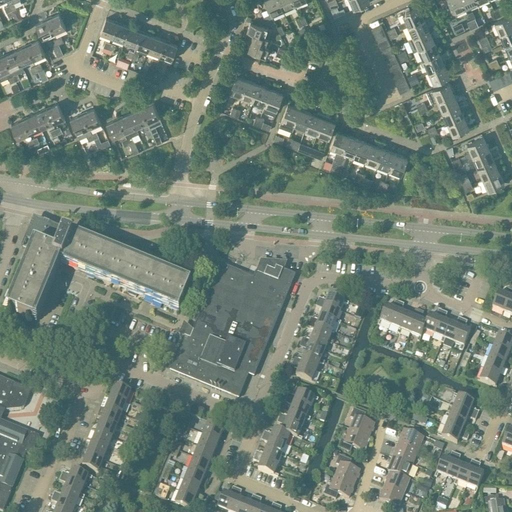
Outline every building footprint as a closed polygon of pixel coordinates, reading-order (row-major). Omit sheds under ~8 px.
[(271,15),(283,10),(278,0),(264,0),(270,13),(271,15)] [(278,0),(283,10),(295,5),(292,0),(278,0)] [(370,2),(368,0),(349,0),(354,9),(370,2)] [(454,13),(466,8),(461,0),(447,0),(449,3),(443,5),(449,19),(456,16),(454,13)] [(461,0),(466,8),(477,3),(475,0),(461,0)] [(401,29),(408,26),(424,19),(419,7),(403,14),(405,21),(398,24),(401,29)] [(59,13),(48,19),(54,33),(66,28),(59,13)] [(494,22),(500,34),(511,28),(511,18),(510,15),(494,22)] [(388,16),(382,19),(386,28),(390,27),(388,23),(391,22),(388,16)] [(112,37),(118,23),(106,18),(100,33),(112,37)] [(54,33),(48,19),(36,24),(42,38),(54,33)] [(429,30),(424,19),(408,26),(413,37),(413,38),(429,30)] [(250,22),(247,31),(251,32),(268,38),(271,30),(250,22)] [(112,37),(125,42),(130,27),(118,23),(112,37)] [(371,30),(374,34),(383,30),(381,25),(371,30)] [(130,27),(125,42),(136,46),(142,32),(130,27)] [(511,42),(511,28),(500,34),(505,46),(511,42)] [(376,39),(385,35),(383,30),(374,34),(376,39)] [(413,37),(408,40),(413,51),(418,49),(434,42),(429,30),(413,38),(413,37)] [(136,46),(134,52),(139,54),(139,52),(147,55),(148,51),(154,36),(142,32),(136,46)] [(251,32),(247,40),(251,42),(265,47),(265,46),(268,38),(251,32)] [(378,44),(388,40),(385,35),(376,39),(378,44)] [(154,36),(148,51),(160,55),(166,41),(154,36)] [(60,44),(57,38),(51,41),(54,46),(60,44)] [(487,44),(490,43),(488,39),(480,43),(484,52),(490,50),(487,44)] [(39,40),(27,45),(33,60),(45,55),(39,40)] [(380,49),(390,45),(388,40),(378,44),(380,49)] [(160,55),(158,61),(162,63),(163,61),(170,64),(172,60),(177,45),(166,41),(160,55)] [(251,42),(248,50),(265,57),(269,48),(265,46),(265,47),(251,42)] [(439,53),(434,42),(418,49),(423,60),(439,53)] [(15,51),(22,65),(33,60),(27,45),(15,51)] [(390,45),(380,49),(382,54),(392,50),(390,45)] [(385,59),(394,55),(392,50),(382,54),(385,59)] [(15,51),(4,56),(15,81),(20,79),(17,74),(24,71),(22,65),(15,51)] [(439,53),(423,60),(428,72),(444,65),(444,64),(446,64),(443,58),(442,59),(439,53)] [(387,64),(396,60),(394,55),(385,59),(387,64)] [(4,56),(0,57),(0,79),(1,81),(8,78),(10,83),(15,81),(4,56)] [(389,69),(399,65),(396,60),(387,64),(389,69)] [(391,74),(401,69),(399,65),(389,69),(391,74)] [(450,77),(444,65),(428,72),(434,84),(450,77)] [(393,79),(403,74),(401,69),(391,74),(393,79)] [(396,84),(405,80),(403,74),(393,79),(396,84)] [(504,74),(499,77),(503,86),(508,84),(504,74)] [(229,92),(241,97),(247,80),(235,76),(229,92)] [(499,77),(494,79),(498,88),(503,86),(499,77)] [(493,90),(498,88),(494,79),(489,81),(493,90)] [(259,85),(247,80),(241,97),(253,101),(259,85)] [(398,89),(408,85),(405,80),(396,84),(398,89)] [(432,89),(426,92),(431,103),(437,101),(437,100),(453,93),(454,92),(453,88),(451,88),(448,82),(432,89)] [(271,89),(259,85),(253,101),(265,106),(271,89)] [(408,85),(398,89),(400,94),(410,89),(408,85)] [(264,106),(262,111),(275,116),(277,110),(283,94),(271,89),(265,106),(264,106)] [(437,101),(442,112),(459,105),(453,93),(437,100),(437,101)] [(153,103),(141,108),(152,134),(157,144),(162,142),(155,126),(162,123),(153,103)] [(46,109),(52,123),(64,118),(58,104),(46,109)] [(293,125),(299,109),(287,104),(279,126),(291,131),(293,125)] [(426,105),(418,109),(420,113),(428,110),(426,105)] [(459,105),(442,112),(448,124),(464,116),(459,105)] [(152,134),(141,108),(130,113),(136,128),(143,125),(148,136),(152,134)] [(52,123),(46,109),(35,114),(41,128),(52,123)] [(94,109),(82,114),(89,128),(100,123),(101,123),(94,109)] [(305,130),(311,113),(299,109),(293,125),(305,130)] [(311,113),(305,130),(317,134),(324,115),(318,112),(316,115),(311,113)] [(130,113),(118,118),(124,133),(127,138),(132,136),(138,133),(136,128),(130,113)] [(41,128),(35,114),(23,119),(29,134),(41,128)] [(82,114),(70,119),(77,133),(80,139),(87,136),(87,135),(91,133),(92,133),(89,128),(82,114)] [(324,115),(317,134),(329,138),(335,122),(330,120),(331,117),(324,115)] [(464,116),(448,124),(453,136),(469,128),(464,116)] [(113,138),(124,133),(118,118),(106,124),(113,138)] [(18,139),(29,134),(23,119),(11,125),(18,139)] [(92,133),(91,133),(94,139),(98,148),(102,146),(99,137),(96,131),(92,133)] [(337,150),(330,170),(335,172),(348,136),(336,131),(330,147),(337,150)] [(284,135),(281,143),(286,145),(289,137),(284,135)] [(132,136),(127,138),(129,144),(134,154),(139,151),(132,136)] [(348,136),(335,172),(340,174),(347,154),(354,156),(360,140),(348,136)] [(470,151),(464,154),(465,155),(466,159),(472,156),(489,149),(483,137),(467,144),(470,151)] [(366,161),(372,145),(360,140),(354,156),(366,161)] [(310,154),(312,147),(300,143),(297,149),(305,152),(310,154)] [(377,165),(383,149),(372,145),(366,161),(377,165)] [(321,158),(324,152),(312,147),(310,154),(313,155),(321,158)] [(389,170),(395,154),(383,149),(377,165),(389,170)] [(477,167),(494,160),(489,149),(472,156),(477,167)] [(408,158),(395,154),(389,170),(401,175),(408,158)] [(483,179),(499,172),(494,160),(477,167),(483,179)] [(499,172),(483,179),(488,191),(504,184),(499,172)] [(65,232),(43,223),(42,224),(34,227),(33,227),(23,252),(25,254),(6,301),(8,302),(5,310),(34,323),(58,264),(62,265),(64,260),(72,263),(70,266),(72,267),(73,269),(74,269),(74,270),(87,275),(88,273),(180,311),(190,286),(78,240),(79,238),(65,232)] [(254,279),(220,265),(190,339),(185,337),(171,372),(239,399),(248,375),(254,377),(295,276),(275,268),(274,272),(266,269),(263,276),(256,273),(254,279)] [(492,309),(504,313),(511,298),(499,293),(492,309)] [(319,299),(317,303),(341,313),(344,304),(348,306),(349,304),(329,296),(327,302),(319,299)] [(382,323),(390,326),(400,303),(395,302),(392,309),(386,306),(378,326),(380,327),(382,323)] [(337,323),(337,321),(341,313),(317,303),(316,307),(323,310),(321,316),(337,323)] [(398,332),(401,333),(402,331),(400,331),(407,315),(401,312),(404,305),(400,303),(390,326),(399,330),(398,332)] [(400,331),(402,331),(410,335),(420,311),(415,310),(412,317),(407,315),(400,331)] [(420,311),(410,335),(419,338),(417,342),(419,343),(424,332),(423,331),(427,323),(421,321),(424,313),(420,311)] [(424,332),(422,335),(424,336),(425,332),(433,336),(443,312),(439,311),(436,318),(430,315),(427,323),(423,331),(424,332)] [(441,341),(444,342),(445,340),(444,340),(450,324),(444,321),(447,314),(443,312),(433,336),(442,339),(441,341)] [(311,319),(309,323),(333,333),(336,324),(338,325),(339,322),(337,321),(337,323),(321,316),(318,322),(311,319)] [(445,340),(453,344),(463,320),(459,319),(456,326),(450,324),(444,340),(445,340)] [(467,322),(463,320),(453,344),(461,347),(459,351),(463,352),(471,332),(464,330),(467,322)] [(329,343),(329,341),(333,333),(309,323),(308,327),(315,330),(313,336),(329,343)] [(494,347),(510,353),(511,347),(511,340),(499,335),(494,347)] [(330,345),(331,342),(329,341),(329,343),(313,336),(310,342),(303,339),(301,343),(325,353),(328,344),(330,345)] [(321,363),(321,361),(325,353),(301,343),(299,347),(307,350),(305,356),(321,363)] [(510,353),(494,347),(489,358),(505,365),(510,353)] [(295,359),(293,363),(317,373),(320,364),(322,365),(323,362),(321,361),(321,363),(305,356),(302,362),(295,359)] [(484,370),(500,376),(505,365),(489,358),(484,370)] [(313,381),(317,373),(293,363),(291,367),(299,370),(296,377),(316,385),(317,383),(313,381)] [(500,376),(484,370),(480,382),(495,388),(500,376)] [(0,511),(3,511),(11,493),(10,493),(12,490),(13,490),(24,462),(23,462),(26,454),(31,456),(39,437),(32,434),(29,433),(29,434),(1,422),(5,411),(22,410),(24,408),(26,405),(31,391),(24,388),(9,382),(4,380),(0,377),(0,511)] [(115,386),(111,398),(126,404),(131,392),(115,386)] [(287,399),(310,409),(314,400),(318,402),(318,400),(308,396),(309,393),(306,392),(305,394),(299,392),(296,398),(289,395),(287,399)] [(454,407),(477,417),(479,413),(471,410),(474,404),(454,395),(453,397),(457,399),(454,407)] [(111,398),(106,409),(122,416),(126,404),(111,398)] [(306,419),(307,417),(310,409),(287,399),(285,404),(293,407),(290,412),(306,419)] [(204,411),(193,406),(189,416),(200,420),(204,411)] [(448,415),(447,418),(449,419),(450,417),(466,424),(468,418),(475,421),(477,417),(454,407),(450,416),(448,415)] [(106,409),(101,421),(117,427),(122,416),(106,409)] [(353,420),(349,430),(369,438),(375,425),(364,420),(366,414),(354,409),(350,418),(353,420)] [(309,418),(307,417),(306,419),(290,412),(288,418),(280,415),(279,419),(302,429),(306,420),(308,421),(309,418)] [(450,417),(449,419),(446,427),(469,437),(471,433),(463,430),(466,424),(450,417)] [(284,427),(282,432),(282,433),(290,436),(302,441),(302,439),(299,437),(302,429),(279,419),(277,424),(284,427)] [(101,421),(97,433),(112,439),(117,427),(101,421)] [(203,435),(219,442),(224,430),(208,423),(203,435)] [(469,437),(446,427),(442,436),(438,434),(437,437),(457,445),(460,438),(467,441),(469,437)] [(265,432),(263,437),(286,446),(290,438),(293,440),(294,438),(290,436),(282,433),(282,432),(275,429),(272,435),(265,432)] [(369,438),(349,430),(345,441),(342,440),(338,449),(350,454),(353,448),(364,452),(369,438)] [(404,430),(399,444),(419,453),(425,439),(404,430)] [(511,450),(511,431),(508,430),(502,446),(511,450)] [(97,433),(92,444),(108,450),(112,439),(97,433)] [(214,453),(219,442),(203,435),(199,447),(214,453)] [(282,456),(283,455),(286,446),(263,437),(261,441),(269,444),(266,450),(282,456)] [(92,444),(87,456),(103,462),(108,450),(92,444)] [(419,453),(399,444),(393,458),(413,466),(419,453)] [(210,465),(214,453),(199,447),(194,458),(210,465)] [(285,456),(283,455),(282,456),(266,450),(264,455),(257,452),(255,457),(278,466),(282,458),(284,458),(285,456)] [(438,475),(447,478),(456,455),(452,453),(449,461),(443,458),(435,478),(437,478),(438,475)] [(455,484),(457,485),(458,483),(457,483),(463,466),(458,464),(461,457),(456,455),(447,478),(455,482),(455,484)] [(100,469),(103,462),(87,456),(82,468),(111,479),(113,474),(100,469)] [(339,467),(335,477),(355,485),(360,471),(349,467),(352,461),(339,456),(336,465),(339,467)] [(275,475),(278,466),(255,457),(253,461),(261,464),(258,470),(278,478),(279,476),(275,475)] [(205,476),(210,465),(194,458),(189,470),(205,476)] [(408,479),(413,466),(393,458),(388,472),(390,473),(390,472),(408,479)] [(457,483),(458,483),(467,487),(476,463),(472,461),(469,469),(463,466),(457,483)] [(476,463),(467,487),(475,490),(474,494),(476,494),(484,475),(478,472),(481,465),(476,463)] [(61,477),(84,487),(88,478),(92,480),(92,478),(73,470),(70,476),(63,473),(61,477)] [(200,488),(205,476),(189,470),(185,482),(200,488)] [(390,473),(385,486),(405,494),(411,480),(408,479),(390,472),(390,473)] [(80,497),(80,496),(84,487),(61,477),(59,482),(67,485),(64,491),(80,497)] [(349,499),(355,485),(335,477),(330,488),(327,486),(323,495),(336,500),(338,494),(349,499)] [(195,499),(200,488),(185,482),(180,493),(195,499)] [(405,494),(385,486),(379,500),(399,508),(405,494)] [(218,508),(216,511),(228,511),(237,490),(233,488),(230,496),(224,493),(218,508)] [(240,511),(244,501),(239,499),(242,492),(237,490),(228,511),(240,511)] [(81,500),(82,497),(80,496),(80,497),(64,491),(62,496),(55,493),(53,497),(76,507),(79,499),(81,500)] [(195,499),(180,493),(175,505),(191,511),(195,499)] [(250,504),(244,501),(240,511),(251,511),(257,498),(253,496),(250,504)] [(59,511),(73,511),(76,507),(53,497),(51,502),(59,505),(56,510),(59,511)] [(499,502),(498,497),(484,499),(485,506),(488,505),(489,511),(505,511),(504,501),(499,502)] [(263,511),(264,510),(259,507),(262,500),(257,498),(251,511),(263,511)]
